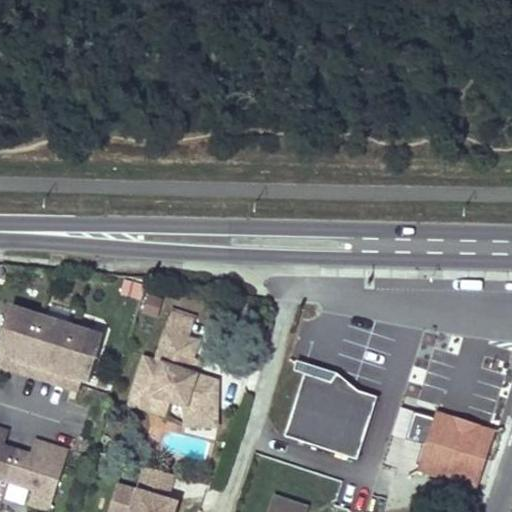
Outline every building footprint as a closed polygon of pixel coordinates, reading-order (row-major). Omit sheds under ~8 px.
[(141,316),(158,319),(162,300),(145,297),(141,316)] [(171,308),(163,331),(187,338),(194,316),(171,308)] [(39,318),(40,316),(18,309),(6,315),(0,332),(0,354),(2,355),(9,357),(5,367),(22,373),(39,318)] [(56,372),(70,328),(39,318),(22,373),(38,378),(42,367),(56,372)] [(92,332),(71,326),(70,328),(56,372),(53,383),(69,388),(73,377),(79,379),(87,382),(89,377),(99,345),(92,332)] [(187,338),(163,331),(158,347),(191,357),(196,341),(187,338)] [(191,357),(158,347),(154,360),(186,371),(191,357)] [(0,365),(5,367),(9,357),(2,355),(0,361),(0,365)] [(154,360),(142,357),(132,389),(168,401),(184,406),(182,424),(213,425),(215,380),(186,371),(154,360)] [(296,358),(293,368),(304,372),(330,380),(337,371),(296,358)] [(42,367),(38,378),(53,383),(56,372),(42,367)] [(330,380),(304,372),(284,434),(356,457),(376,395),(357,389),(337,371),(330,380)] [(76,390),(79,379),(73,377),(69,388),(76,390)] [(164,414),(168,401),(132,389),(127,402),(164,414)] [(418,415),(412,433),(426,438),(432,419),(418,415)] [(491,432),(441,416),(425,465),(475,481),(491,432)] [(42,458),(47,443),(41,442),(36,456),(42,458)] [(49,510),(64,461),(68,450),(47,443),(42,458),(16,450),(7,480),(32,488),(27,503),(49,510)] [(0,478),(7,480),(16,450),(0,444),(0,478)] [(175,472),(146,463),(138,489),(119,483),(110,511),(174,511),(178,500),(168,497),(175,472)] [(304,511),(307,507),(272,495),(266,511),(304,511)]
